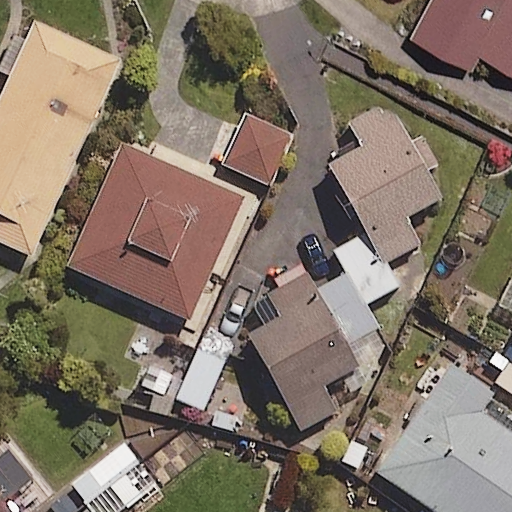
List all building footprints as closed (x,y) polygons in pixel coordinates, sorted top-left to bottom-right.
[(474,41),(495,0),(419,0),(407,24),(466,56),(474,41)] [(511,0),(495,0),(474,41),(511,61),(511,0)] [(0,95),(0,246),(27,259),(118,60),(34,22),(25,40),(11,34),(0,58),(0,72),(9,77),(0,95)] [(365,231),(383,262),(417,243),(402,216),(438,196),(387,104),(350,124),(362,147),(329,165),(365,231)] [(241,198),(120,145),(66,266),(188,319),(241,198)] [(383,262),(365,231),(333,249),(346,273),(312,291),(344,348),(378,329),(364,303),(396,286),(383,262)] [(344,348),(312,291),(303,275),(251,304),(267,332),(251,341),(270,376),(256,384),(268,406),(283,398),(300,429),(334,409),(320,384),(353,366),(344,348)] [(224,358),(198,346),(175,398),(200,410),(224,358)] [(511,371),(487,355),(471,378),(448,362),(374,470),(435,511),(511,511),(511,435),(505,431),(511,420),(511,405),(503,399),(511,385),(511,371)] [(114,511),(152,487),(123,445),(71,481),(91,511),(114,511)] [(0,511),(15,511),(0,493),(0,511)]
